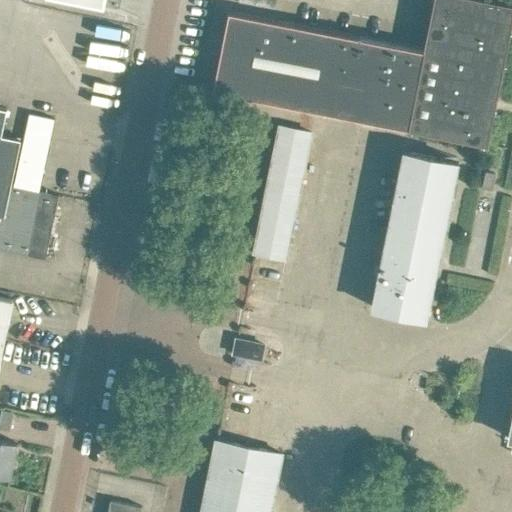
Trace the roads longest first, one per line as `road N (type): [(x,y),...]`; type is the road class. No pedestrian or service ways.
road 1 (unclassified): [(60,511),(166,0)]
road 2 (unknown): [(148,86),(0,61)]
